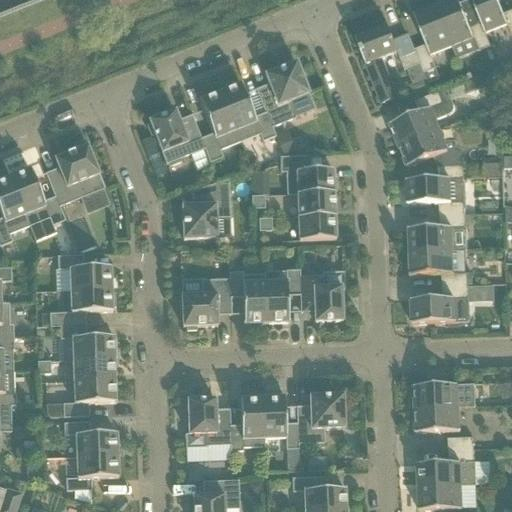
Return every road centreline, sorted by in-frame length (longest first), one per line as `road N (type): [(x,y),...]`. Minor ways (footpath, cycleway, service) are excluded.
road 1 (residential): [(379,356),(372,162),(313,16)]
road 2 (residential): [(153,363),(146,202),(106,93)]
road 3 (residential): [(153,363),(379,356)]
road 4 (residential): [(106,93),(313,16)]
road 5 (residential): [(387,511),(379,356)]
road 6 (residential): [(160,511),(153,363)]
road 7 (residential): [(379,356),(511,353)]
